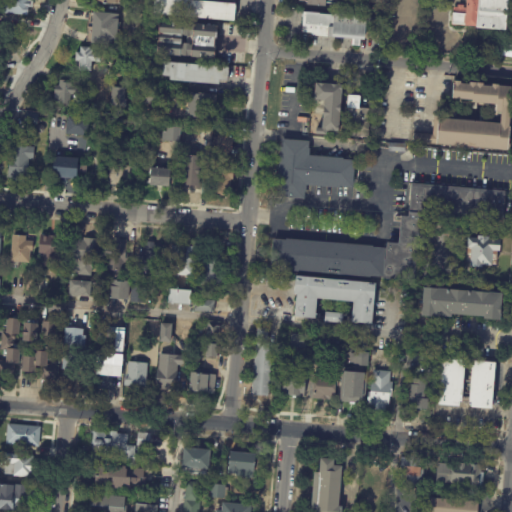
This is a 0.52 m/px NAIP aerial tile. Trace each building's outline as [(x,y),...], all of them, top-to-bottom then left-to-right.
[(31,0),(31,7),(27,7),(26,15),(0,13),(1,0),(31,0)] [(134,11),(134,0),(147,0),(146,13),(134,11)] [(212,0),(235,2),(233,19),(153,12),(153,0),(212,0)] [(509,0),(507,29),(477,27),(477,26),(451,24),(452,12),(453,12),(453,7),(457,8),(458,5),(467,6),(467,0),(509,0)] [(333,14),(333,12),(358,14),(358,16),(363,17),(363,16),(366,16),(366,17),(370,17),(370,26),(365,25),(364,36),(364,39),(359,38),(359,45),(351,44),(352,38),(310,35),(310,32),(301,31),(302,16),(300,16),(300,13),(302,13),(302,11),(333,14)] [(116,46),(91,44),(93,12),(118,14),(118,19),(116,46)] [(216,23),(215,36),(214,36),(213,44),(215,44),(214,57),(190,56),(190,54),(179,53),(179,54),(157,53),(158,39),(159,32),(158,32),(158,19),(216,23)] [(91,62),(90,72),(78,71),(79,62),(75,61),(75,52),(80,53),(80,47),(89,48),(89,50),(92,50),(92,53),(100,53),(99,62),(91,62)] [(227,67),(226,80),(218,79),(217,84),(168,79),(169,75),(161,75),(162,61),(227,67)] [(70,105),(57,104),(57,101),(53,101),(54,86),(59,86),(59,81),(68,81),(68,84),(71,84),(71,86),(79,87),(79,96),(70,96),(70,105)] [(511,100),(511,113),(510,113),(509,125),(510,125),(508,151),(437,145),(437,144),(411,142),(411,133),(430,134),(431,119),(500,124),(501,112),(493,112),(493,105),(472,103),(473,100),(453,99),(454,81),(461,82),(460,84),(470,85),(470,83),(483,84),(483,86),(492,87),(492,85),(499,85),(498,86),(511,86),(511,100)] [(340,84),(337,130),(325,129),(325,133),(315,133),(315,127),(321,128),(323,99),(313,98),(314,82),(340,84)] [(125,89),(124,106),(110,106),(111,87),(125,89)] [(156,105),(142,104),(143,89),(156,89),(156,105)] [(215,93),(213,117),(185,115),(186,109),(189,109),(190,92),(198,92),(198,91),(215,93)] [(359,95),(358,107),(370,108),(367,136),(356,135),(357,123),(345,122),(348,94),(359,95)] [(150,121),(138,120),(139,108),(151,109),(150,121)] [(37,114),(36,125),(23,123),(24,113),(37,114)] [(86,135),(66,133),(67,117),(87,119),(86,135)] [(179,126),(178,141),(161,140),(161,130),(165,131),(166,126),(179,126)] [(231,136),(230,152),(227,151),(227,157),(231,157),(230,168),(232,168),(231,179),(229,179),(229,188),(231,188),(230,196),(209,194),(211,162),(215,162),(215,158),(217,158),(218,151),(215,150),(216,135),(231,136)] [(310,155),(344,157),(343,158),(355,159),(353,187),(341,186),(341,187),(307,184),(306,191),(305,191),(305,198),(278,196),(279,189),(277,189),(280,145),(282,145),(282,138),(309,140),(309,147),(310,148),(310,155)] [(405,152),(388,152),(388,143),(405,144),(405,152)] [(7,178),(9,145),(33,147),(32,160),(27,159),(26,179),(7,178)] [(103,152),(102,155),(101,156),(99,156),(97,155),(96,155),(95,152),(96,149),(98,148),(99,148),(102,149),(103,150),(103,152)] [(200,155),(200,166),(201,166),(199,188),(191,188),(192,184),(187,183),(186,187),(181,187),(183,172),(181,172),(182,163),(183,163),(184,154),(200,155)] [(78,159),(76,180),(52,178),(54,157),(78,159)] [(107,182),(108,164),(134,166),(133,184),(107,182)] [(168,168),(167,185),(147,184),(149,166),(168,168)] [(502,220),(428,212),(427,223),(419,223),(414,281),(383,278),(384,259),(385,260),(387,241),(398,242),(401,215),(408,216),(411,182),(505,191),(502,220)] [(9,262),(11,235),(25,236),(25,241),(32,242),(31,252),(29,252),(28,264),(9,262)] [(63,237),(60,269),(40,267),(41,255),(37,255),(39,235),(63,237)] [(495,265),(491,265),(490,266),(482,265),(481,268),(469,267),(469,261),(466,260),(467,239),(476,239),(477,236),(488,237),(488,240),(500,240),(499,251),(496,251),(495,265)] [(118,237),(118,238),(125,239),(125,253),(126,253),(126,262),(123,262),(123,277),(111,276),(111,270),(102,269),(103,248),(109,249),(110,237),(118,237)] [(93,239),(89,277),(76,275),(76,273),(71,272),(72,259),(70,259),(72,239),(82,240),(82,238),(93,239)] [(384,247),(384,250),(383,250),(381,269),(383,270),(382,275),(370,274),(369,277),(270,269),(272,238),(285,239),(285,238),(372,245),(372,246),(384,247)] [(136,275),(139,244),(145,244),(145,241),(156,242),(156,245),(159,245),(158,266),(157,266),(156,277),(136,275)] [(185,245),(194,246),(191,275),(168,273),(169,265),(178,266),(179,254),(184,255),(185,245)] [(170,245),(180,245),(180,250),(175,250),(175,256),(170,256),(170,245)] [(223,251),(222,262),(229,262),(227,283),(220,283),(219,288),(208,287),(208,285),(199,284),(202,250),(223,251)] [(374,283),(370,324),(350,322),(351,302),(315,298),(313,318),(293,316),(295,294),(293,294),(294,276),(374,283)] [(128,281),(127,299),(109,297),(110,279),(116,280),(116,281),(123,281),(123,280),(128,281)] [(89,297),(90,281),(69,280),(68,296),(89,297)] [(145,288),(144,302),(129,301),(130,286),(145,288)] [(190,290),(189,304),(167,302),(168,288),(190,290)] [(499,323),(482,322),(483,319),(450,317),(450,320),(420,318),(422,290),(500,296),(499,323)] [(212,312),(193,311),(193,299),(213,300),(212,312)] [(324,321),(325,311),(342,313),(342,323),(324,321)] [(19,321),(18,336),(17,336),(15,350),(19,351),(17,377),(0,375),(0,361),(5,362),(5,357),(2,357),(2,350),(0,350),(0,334),(4,334),(5,319),(19,321)] [(218,340),(203,338),(205,321),(220,323),(218,340)] [(55,324),(54,338),(56,338),(55,354),(47,353),(47,354),(50,355),(49,361),(46,361),(46,366),(56,367),(55,380),(38,379),(39,368),(35,368),(34,374),(21,373),(22,357),(33,358),(33,352),(40,353),(42,323),(55,324)] [(38,324),(36,344),(21,343),(23,323),(38,324)] [(148,324),(157,324),(156,334),(147,334),(148,323),(148,324)] [(169,342),(158,341),(159,323),(171,323),(169,342)] [(123,328),(119,377),(94,375),(96,352),(113,354),(114,342),(96,340),(97,330),(102,331),(102,327),(105,328),(106,326),(123,328)] [(257,327),(268,328),(266,340),(256,339),(257,327)] [(83,373),(61,372),(64,329),(83,331),(82,336),(85,336),(83,373)] [(308,348),(289,346),(290,333),(309,335),(308,348)] [(313,353),(314,338),(320,339),(321,334),(337,335),(335,349),(322,348),(321,354),(313,353)] [(271,343),(267,396),(250,394),(251,383),(248,382),(249,378),(252,378),(253,358),(250,358),(251,352),(254,353),(254,342),(271,343)] [(216,345),(216,357),(204,357),(205,344),(216,345)] [(368,352),(364,403),(339,401),(341,371),(352,371),(354,351),(368,352)] [(159,354),(183,355),(182,365),(176,365),(175,389),(155,388),(156,368),(157,368),(158,354),(159,354)] [(462,402),(460,402),(460,406),(438,405),(442,358),(463,360),(462,365),(465,365),(462,402)] [(496,362),(492,408),(471,407),(471,402),(469,402),(472,365),(474,365),(474,360),(496,362)] [(146,363),(144,386),(123,385),(123,374),(126,374),(127,362),(146,363)] [(305,370),(304,395),(298,394),(298,395),(282,393),(284,368),(305,370)] [(312,398),(313,373),(314,373),(315,368),(322,369),(322,373),(337,375),(337,386),(334,386),(334,400),(312,398)] [(389,371),(389,381),(392,381),(391,396),(389,396),(388,405),(385,405),(385,411),(368,409),(369,403),(366,403),(367,391),(369,392),(370,380),(371,380),(372,369),(389,371)] [(214,374),(212,393),(188,391),(189,372),(214,374)] [(412,408),(412,406),(405,405),(406,378),(425,379),(425,385),(428,385),(428,391),(424,390),(424,399),(428,399),(427,409),(412,408)] [(39,426),(38,445),(5,443),(6,423),(39,426)] [(115,432),(126,433),(125,444),(134,445),(133,453),(138,454),(137,461),(122,459),(122,455),(121,455),(121,454),(90,451),(92,430),(104,431),(105,430),(115,431),(115,432)] [(150,433),(148,447),(135,446),(137,431),(150,433)] [(182,446),(209,448),(208,468),(205,468),(204,474),(180,472),(182,446)] [(253,472),(252,472),(251,478),(236,476),(236,473),(227,473),(229,451),(254,453),(253,472)] [(30,477),(12,475),(12,474),(3,473),(4,462),(2,462),(3,452),(32,455),(31,458),(36,458),(34,473),(30,473),(30,477)] [(338,505),(341,505),(340,511),(315,511),(316,507),(311,507),(314,470),(319,471),(320,456),(333,457),(333,464),(341,464),(338,505)] [(400,456),(423,457),(422,476),(419,476),(418,483),(398,482),(400,456)] [(481,471),(483,471),(481,487),(467,486),(467,484),(435,480),(437,462),(458,464),(459,461),(481,463),(481,471)] [(106,487),(88,486),(89,466),(102,467),(102,465),(122,467),(121,483),(106,482),(106,487)] [(360,489),(361,469),(368,469),(368,467),(381,468),(379,492),(367,492),(367,489),(360,489)] [(153,488),(134,487),(134,472),(153,472),(153,488)] [(198,511),(182,511),(183,499),(185,481),(198,482),(197,499),(199,499),(198,511)] [(27,505),(11,504),(11,509),(0,507),(0,482),(33,485),(32,497),(28,497),(27,505)] [(224,484),(223,497),(209,496),(210,483),(224,484)] [(124,495),(123,504),(125,504),(124,511),(107,511),(107,509),(88,508),(89,492),(124,495)] [(478,501),(476,511),(423,511),(425,500),(428,500),(428,497),(478,501)] [(249,511),(214,511),(215,509),(221,509),(221,501),(250,503),(249,511)] [(155,511),(133,511),(134,502),(156,505),(155,511)]
